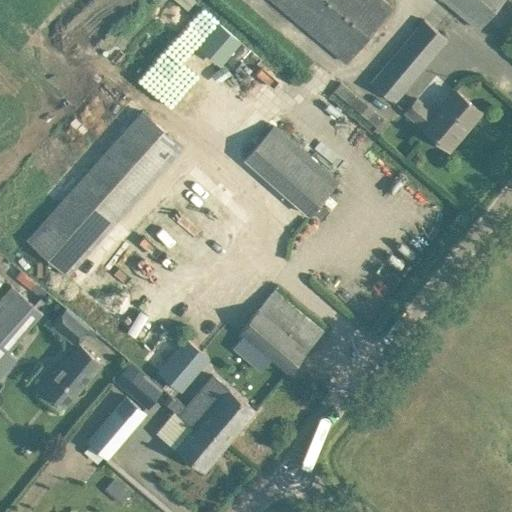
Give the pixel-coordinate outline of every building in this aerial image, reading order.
[(391,7),(382,0),(273,0),(346,61),(391,7)] [(444,0),(477,27),(499,0),(444,0)] [(424,18),(371,82),(394,101),(447,38),(424,18)] [(424,127),(445,145),(465,122),(469,126),(482,111),(456,89),(436,113),(417,97),(405,111),(424,127)] [(183,146),(141,109),(25,239),(66,276),(183,146)] [(273,123),(243,158),(308,215),(312,211),(321,219),(329,209),(320,202),(321,201),(330,209),(336,201),(327,193),(339,180),(273,123)] [(187,173),(83,289),(140,341),(244,225),(187,173)] [(8,350),(42,313),(9,284),(0,294),(0,376),(17,358),(8,350)] [(287,371),(322,329),(274,288),(239,330),(287,371)] [(65,306),(52,320),(71,339),(85,324),(65,306)] [(202,364),(195,358),(202,351),(185,337),(176,348),(166,359),(158,369),(181,389),(202,364)] [(93,372),(104,361),(80,340),(71,352),(54,372),(47,365),(35,380),(65,405),(93,372)] [(199,387),(184,404),(228,441),(255,409),(226,384),(225,385),(211,373),(199,387)] [(128,392),(147,410),(162,393),(142,375),(128,392)] [(176,399),(169,393),(162,401),(170,407),(176,399)] [(146,411),(126,394),(87,439),(108,456),(146,411)] [(228,441),(184,404),(177,399),(171,407),(192,425),(175,445),(204,469),(228,441)]
